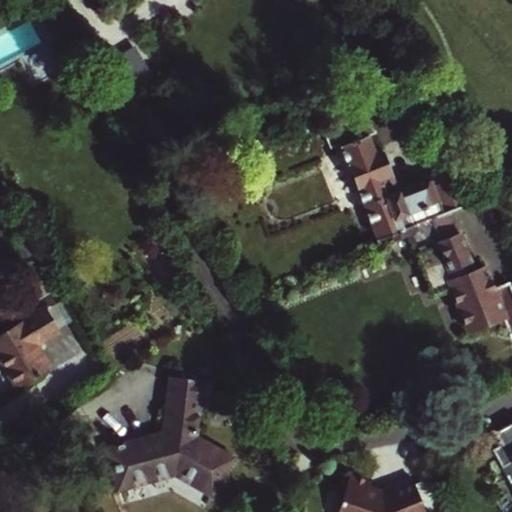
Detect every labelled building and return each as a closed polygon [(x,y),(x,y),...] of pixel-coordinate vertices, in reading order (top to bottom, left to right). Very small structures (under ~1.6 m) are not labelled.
[(429,179),(399,190),(383,149),(376,152),(370,134),(376,132),(368,114),(324,132),(330,147),(339,144),(376,240),(405,228),(439,215),(447,212),(473,202),(454,165),(427,174),(429,179)] [(449,236),(456,233),(447,212),(439,215),(449,236)] [(511,338),(511,337),(511,291),(508,281),(493,286),(485,266),(473,270),(457,233),(456,233),(449,236),(439,215),(405,228),(433,294),(452,288),(470,330),(504,319),(511,338)] [(48,310),(60,329),(73,321),(61,302),(48,310)] [(0,335),(0,357),(18,388),(51,369),(37,345),(61,331),(60,329),(48,310),(47,307),(0,335)] [(202,398),(204,381),(204,378),(168,374),(162,431),(104,443),(115,489),(174,475),(215,496),(237,454),(199,432),(202,398)] [(216,382),(204,381),(202,398),(214,400),(216,382)] [(498,445),(490,450),(511,491),(511,422),(492,433),(498,445)] [(368,489),(370,482),(349,476),(337,511),(425,511),(412,479),(385,490),(386,493),(382,494),(368,489)]
